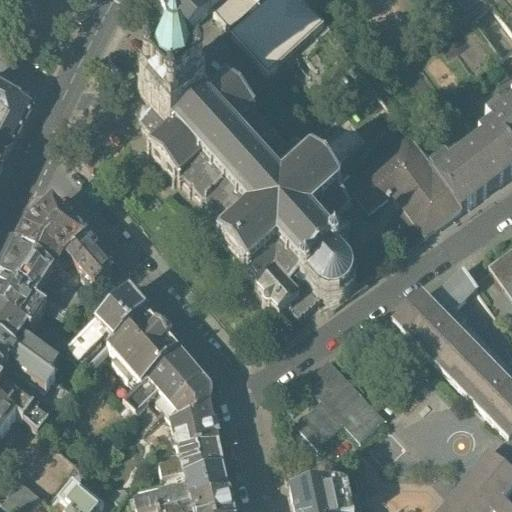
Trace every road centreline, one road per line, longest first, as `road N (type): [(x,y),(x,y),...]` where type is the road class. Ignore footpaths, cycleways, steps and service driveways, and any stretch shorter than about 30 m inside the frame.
road 1 (residential): [(511,204),(238,400)]
road 2 (residential): [(39,151),(238,400)]
road 3 (tertiary): [(113,0),(39,151)]
